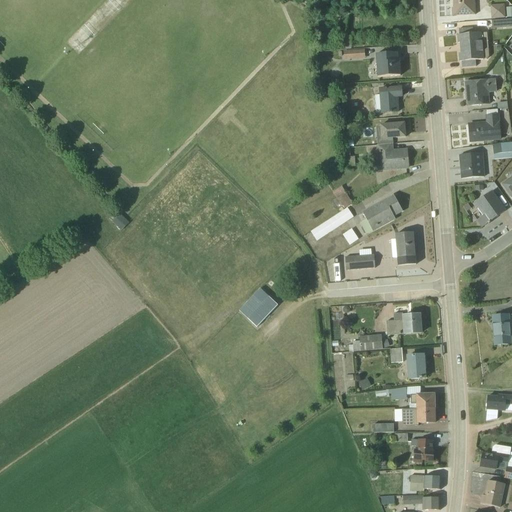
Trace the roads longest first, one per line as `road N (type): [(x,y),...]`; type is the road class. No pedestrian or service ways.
road 1 (tertiary): [(447,263),(425,0)]
road 2 (tertiary): [(455,511),(459,409),(447,263)]
